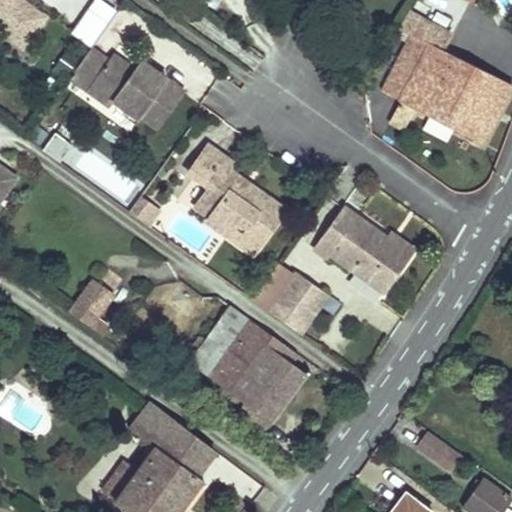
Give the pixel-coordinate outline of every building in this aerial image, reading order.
[(0,0),(0,28),(24,45),(47,12),(28,0),(0,0)] [(91,44),(116,9),(103,0),(94,0),(72,33),(90,46),(91,44)] [(451,34),(430,22),(420,40),(428,44),(430,41),(444,48),(451,34)] [(483,142),(511,84),(511,82),(444,48),(430,41),(428,44),(389,120),(404,128),(415,107),(483,142)] [(134,66),(113,50),(108,57),(91,44),(90,46),(69,75),(108,104),(112,99),(137,117),(140,114),(156,127),(184,88),(151,63),(147,69),(137,62),(134,66)] [(147,69),(151,63),(141,56),(137,62),(147,69)] [(59,161),(73,142),(55,128),(41,147),(59,161)] [(87,143),(73,162),(124,201),(139,183),(87,143)] [(230,162),(207,144),(187,171),(208,186),(194,206),(206,215),(204,219),(224,233),(231,224),(257,243),(282,208),(249,184),(242,195),(234,189),(238,183),(223,172),(226,168),(230,162)] [(0,186),(4,182),(10,186),(13,181),(12,173),(1,165),(0,165),(0,186)] [(241,179),(226,168),(223,172),(238,183),(241,179)] [(249,184),(241,179),(238,183),(234,189),(242,195),(249,184)] [(0,199),(10,186),(4,182),(0,186),(0,199)] [(139,195),(128,210),(139,218),(143,221),(154,206),(139,195)] [(154,206),(143,221),(148,224),(159,209),(154,206)] [(385,237),(343,207),(314,248),(325,256),(328,252),(382,291),(405,259),(382,243),(385,237)] [(257,243),(231,224),(224,233),(251,252),(257,243)] [(385,237),(382,243),(405,259),(409,253),(385,237)] [(105,263),(69,309),(101,332),(108,323),(97,316),(124,277),(105,263)] [(329,294),(298,272),(270,310),(301,333),(329,294)] [(174,305),(191,310),(197,291),(180,285),(174,305)] [(233,339),(208,373),(234,392),(232,394),(244,402),(241,407),(246,410),(244,413),(265,430),(307,372),(293,362),(267,343),(273,335),(230,303),(214,325),(233,339)] [(233,339),(214,325),(189,359),(208,373),(233,339)] [(293,362),(298,354),(273,335),(267,343),(293,362)] [(213,451),(148,405),(130,429),(156,447),(196,475),(213,451)] [(460,456),(427,432),(418,445),(451,468),(460,456)] [(196,475),(156,447),(116,503),(128,511),(179,511),(202,480),(196,475)] [(501,511),(511,498),(483,478),(464,506),(472,511),(501,511)] [(404,491),(392,506),(396,509),(408,494),(404,491)] [(431,511),(432,511),(408,494),(396,509),(392,506),(387,511),(431,511)]
